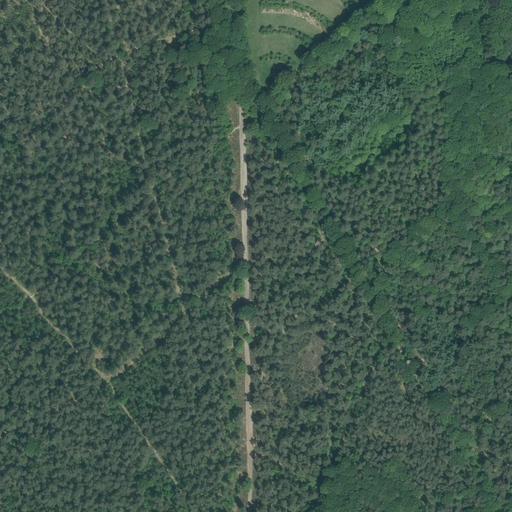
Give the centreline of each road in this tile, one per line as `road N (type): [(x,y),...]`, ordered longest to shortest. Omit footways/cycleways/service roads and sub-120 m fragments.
road 1 (track): [(240,71),(248,511)]
road 2 (track): [(314,511),(390,332),(495,511)]
road 3 (track): [(390,332),(301,178)]
road 4 (track): [(301,178),(240,71)]
